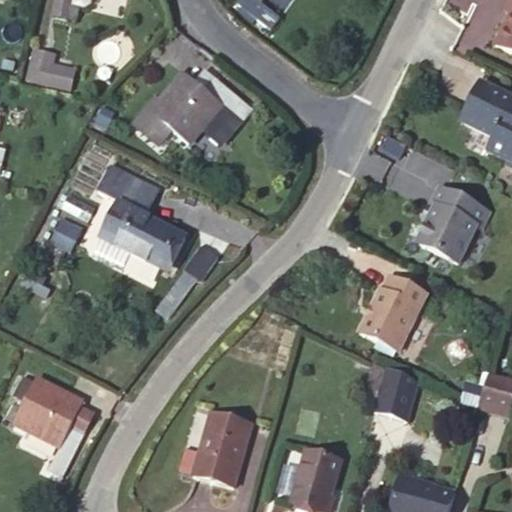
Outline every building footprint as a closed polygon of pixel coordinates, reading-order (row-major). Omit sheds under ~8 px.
[(230,0),(230,1),(270,32),(280,19),(259,2),(260,0),(230,0)] [(511,0),(506,12),(511,15),(511,17),(508,25),(506,24),(495,47),(511,55),(511,0)] [(69,22),(72,7),(57,4),(54,18),(69,22)] [(54,61),(56,51),(32,46),(25,79),(71,89),(76,66),(54,61)] [(203,92),(213,80),(204,72),(194,84),(203,92)] [(252,113),(213,80),(203,92),(194,84),(184,75),(159,104),(150,115),(171,132),(188,146),(221,107),(242,125),(252,113)] [(511,105),(511,100),(480,85),(461,125),(494,140),(487,154),(506,163),(508,168),(511,169),(511,109),(510,109),(511,105)] [(150,115),(159,104),(155,100),(133,126),(157,147),(171,132),(150,115)] [(12,153),(5,151),(2,166),(9,168),(12,153)] [(163,272),(181,237),(144,218),(158,192),(111,169),(97,195),(118,206),(100,240),(163,272)] [(487,216),(437,192),(430,208),(433,210),(417,243),(419,250),(456,268),(474,230),(479,232),(487,216)] [(60,219),(50,242),(70,251),(81,228),(60,219)] [(381,294),(360,338),(399,356),(426,298),(390,281),(383,295),(381,294)] [(416,385),(386,370),(374,415),(405,423),(416,385)] [(511,414),(511,381),(488,377),(479,410),(511,417),(511,414)] [(62,480),(84,434),(71,427),(77,416),(82,405),(36,381),(14,425),(60,448),(48,473),(62,480)] [(481,391),(467,387),(462,404),(477,408),(481,391)] [(248,425),(192,409),(174,474),(230,489),(248,425)] [(71,427),(84,434),(91,422),(77,416),(71,427)] [(340,464),(305,455),(290,505),(313,511),(331,511),(334,502),(330,500),(340,464)] [(426,487),(399,479),(390,511),(450,511),(455,497),(426,489),(426,487)]
